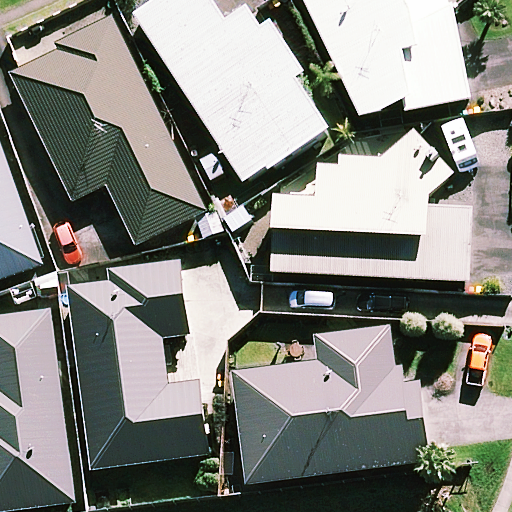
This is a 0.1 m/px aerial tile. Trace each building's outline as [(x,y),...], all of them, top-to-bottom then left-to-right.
[(231,35),(207,0),(182,0),(142,26),(250,195),(334,142),(301,91),(308,86),(262,15),(231,35)] [(304,0),(368,130),(407,111),(415,128),(482,96),(443,16),(451,12),(444,0),(304,0)] [(208,221),(118,27),(64,51),(67,58),(16,82),(77,211),(111,194),(139,254),(208,221)] [(0,294),(53,275),(0,125),(0,294)] [(324,209),(284,207),(281,283),(474,290),(476,219),(436,218),(436,207),(460,184),(418,139),(388,167),(342,165),(342,177),(326,176),(324,209)] [(194,344),(184,270),(113,279),(114,291),(76,296),(99,479),(215,464),(205,390),(172,394),(166,347),(194,344)] [(0,511),(79,511),(54,320),(0,327),(0,511)] [(405,395),(398,337),(321,345),(324,372),(239,381),(251,495),(434,475),(425,392),(405,395)]
